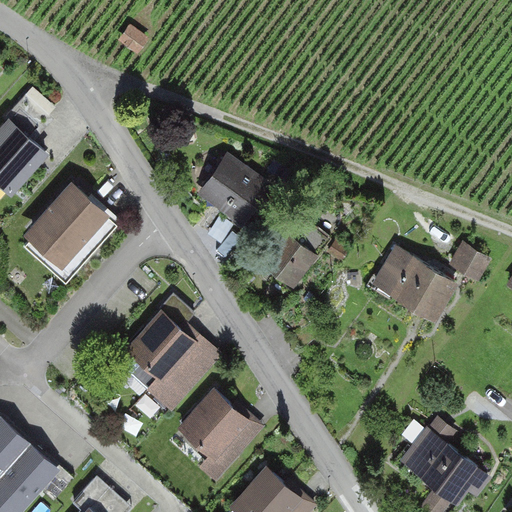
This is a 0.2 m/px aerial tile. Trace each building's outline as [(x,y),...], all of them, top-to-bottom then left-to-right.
[(152,39),(130,24),(119,41),(141,56),(152,39)] [(53,111),(29,90),(0,123),(0,171),(17,186),(55,142),(39,128),(53,111)] [(233,154),(203,192),(250,229),(280,191),(233,154)] [(71,182),(26,234),(67,268),(111,216),(71,182)] [(269,262),(299,287),(324,257),(295,232),(269,262)] [(401,243),(379,279),(440,316),(462,280),(401,243)] [(490,257),(464,243),(454,263),(479,276),(490,257)] [(130,348),(164,377),(150,392),(175,414),(224,358),(165,307),(130,348)] [(198,470),(214,484),(264,431),(219,389),(184,426),(213,454),(198,470)] [(0,471),(33,435),(0,405),(0,471)] [(457,499),(460,502),(471,489),(480,496),(494,478),(429,426),(404,457),(439,486),(457,499)] [(76,474),(33,435),(0,471),(0,504),(8,511),(19,511),(45,484),(57,495),(76,474)] [(314,511),(318,509),(275,468),(237,509),(240,511),(314,511)] [(87,506),(81,511),(128,511),(136,504),(100,473),(77,498),(87,506)] [(446,511),(457,499),(439,486),(425,505),(433,511),(446,511)]
